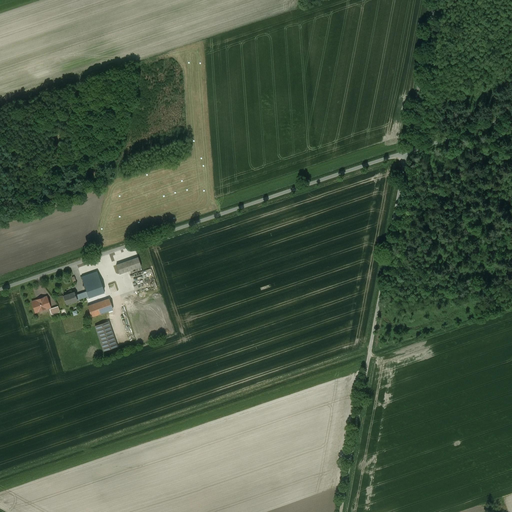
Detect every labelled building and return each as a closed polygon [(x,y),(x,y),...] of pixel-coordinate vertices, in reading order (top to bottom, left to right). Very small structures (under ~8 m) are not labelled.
[(138,257),(116,265),(120,275),(141,267),(138,257)] [(86,291),(88,296),(88,298),(105,292),(97,271),(81,277),(86,291)] [(88,296),(86,291),(75,295),(77,300),(88,296)] [(77,300),(75,295),(74,292),(63,296),(66,304),(77,300)] [(51,308),(47,296),(31,302),(35,313),(51,308)] [(145,335),(133,302),(113,309),(110,299),(88,306),(91,317),(111,310),(122,343),(145,335)] [(53,314),(62,311),(60,305),(51,308),(53,314)] [(157,310),(154,307),(150,305),(146,307),(143,311),(143,316),(146,319),(151,320),(155,319),(158,315),(157,310)] [(117,347),(109,321),(95,326),(104,352),(117,347)]
